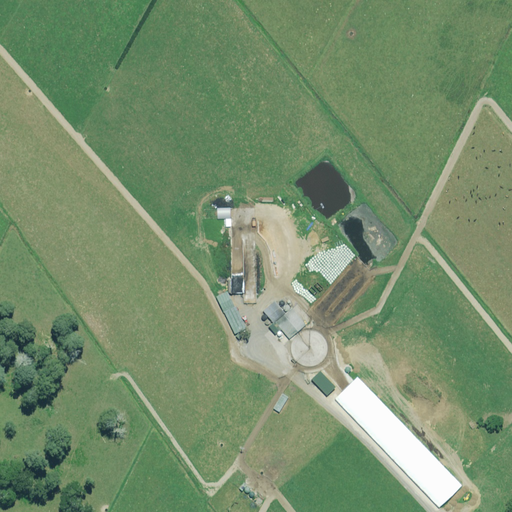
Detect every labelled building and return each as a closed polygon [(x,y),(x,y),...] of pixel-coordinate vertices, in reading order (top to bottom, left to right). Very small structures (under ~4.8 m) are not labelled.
[(223,219),(222,209),(210,209),(210,219),(223,219)] [(255,247),(243,247),(244,264),(233,264),(233,296),(244,296),(244,304),(257,304),(255,247)] [(247,329),(228,292),(217,297),(235,335),(247,329)] [(289,340),(308,327),(295,308),(287,314),(277,300),(263,310),(273,324),(268,327),(274,335),(282,330),(289,340)] [(289,398),(284,394),(275,409),(280,412),(289,398)] [(248,486),(244,483),(240,490),(243,492),(244,491),(245,491),(245,492),(246,493),(247,494),(248,494),(249,494),(250,493),(251,493),(251,492),(252,492),(252,491),(252,490),(252,489),(252,488),(251,488),(251,487),(250,487),(250,486),(249,486),(248,486)]
